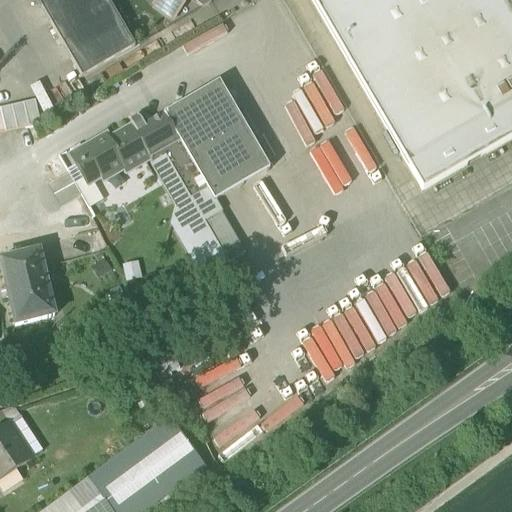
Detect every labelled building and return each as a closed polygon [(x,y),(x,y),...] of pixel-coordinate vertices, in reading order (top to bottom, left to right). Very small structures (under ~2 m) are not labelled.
[(134,49),(105,0),(34,0),(81,80),(134,49)] [(187,0),(158,0),(153,7),(172,21),(187,0)] [(187,0),(202,10),(210,5),(213,0),(187,0)] [(309,0),(408,169),(511,108),(511,15),(503,0),(309,0)] [(511,0),(503,0),(511,15),(511,0)] [(162,117),(165,123),(206,192),(213,204),(214,204),(260,178),(269,172),(218,85),(162,117)] [(34,103),(23,105),(28,129),(39,127),(34,103)] [(17,132),(28,129),(23,105),(11,108),(17,132)] [(6,134),(17,132),(11,108),(0,110),(6,134)] [(511,141),(511,108),(408,169),(422,193),(511,141)] [(129,125),(130,127),(131,126),(138,139),(146,134),(143,129),(144,129),(139,120),(136,119),(130,123),(129,125)] [(165,123),(146,134),(138,139),(151,161),(149,162),(151,166),(165,158),(190,201),(206,192),(165,123)] [(125,176),(149,162),(151,161),(138,139),(131,126),(130,127),(121,132),(121,133),(108,141),(106,136),(81,151),(87,161),(79,166),(86,179),(91,186),(92,185),(105,178),(103,174),(119,165),(125,176)] [(73,186),(86,179),(79,166),(87,161),(81,151),(106,136),(108,141),(121,133),(121,132),(120,131),(109,138),(106,133),(67,156),(73,166),(65,171),(68,175),(73,186)] [(165,158),(151,166),(176,209),(172,226),(203,280),(227,266),(203,224),(220,214),(217,210),(214,204),(213,204),(206,192),(190,201),(165,158)] [(47,187),(52,197),(73,186),(68,175),(47,187)] [(86,179),(73,186),(79,196),(88,211),(103,203),(92,185),(91,186),(86,179)] [(79,196),(73,186),(52,197),(58,208),(79,196)] [(203,224),(227,266),(244,256),(220,214),(203,224)] [(0,263),(15,327),(53,318),(38,254),(28,256),(5,262),(0,263)] [(418,293),(437,285),(424,256),(405,264),(418,293)] [(110,275),(103,261),(90,268),(97,282),(110,275)] [(141,281),(137,264),(121,267),(125,285),(141,281)] [(395,329),(415,317),(392,278),(371,291),(395,329)] [(123,301),(119,288),(106,293),(111,306),(123,301)] [(360,303),(322,325),(338,354),(357,343),(363,354),(383,342),(360,303)] [(149,364),(160,384),(170,379),(161,359),(149,364)] [(170,404),(180,398),(170,379),(160,384),(170,404)] [(8,397),(0,396),(0,410),(8,411),(8,397)] [(170,404),(177,416),(187,411),(180,398),(170,404)] [(20,421),(13,410),(0,414),(0,415),(7,427),(8,429),(20,421)] [(20,421),(8,429),(31,462),(42,454),(20,421)] [(89,479),(86,483),(107,511),(148,511),(203,472),(167,423),(89,479)] [(0,482),(31,462),(8,429),(7,427),(0,432),(0,482)] [(46,511),(107,511),(86,483),(46,511)]
